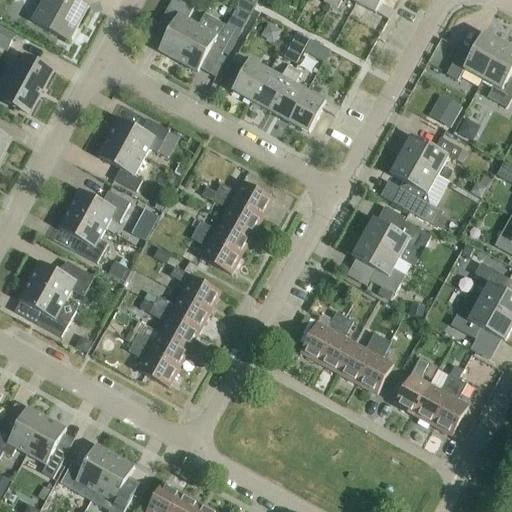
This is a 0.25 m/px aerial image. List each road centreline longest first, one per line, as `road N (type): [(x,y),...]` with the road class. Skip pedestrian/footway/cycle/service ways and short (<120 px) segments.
road 1 (unclassified): [(333,190),(101,63)]
road 2 (unclassified): [(242,358),(458,475)]
road 3 (unclassified): [(192,446),(0,341)]
road 4 (unclassified): [(333,190),(441,0)]
road 5 (unclassified): [(0,244),(101,63)]
road 6 (unclassified): [(242,358),(333,190)]
road 7 (unclassified): [(307,511),(192,446)]
